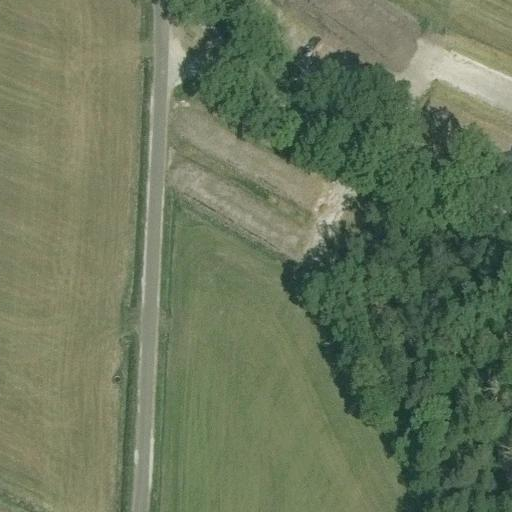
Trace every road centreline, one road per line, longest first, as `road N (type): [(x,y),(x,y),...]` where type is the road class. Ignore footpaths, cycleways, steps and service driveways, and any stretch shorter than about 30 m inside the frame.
road 1 (unclassified): [(143,511),(161,68)]
road 2 (unclassified): [(511,220),(372,160),(235,78),(161,68)]
